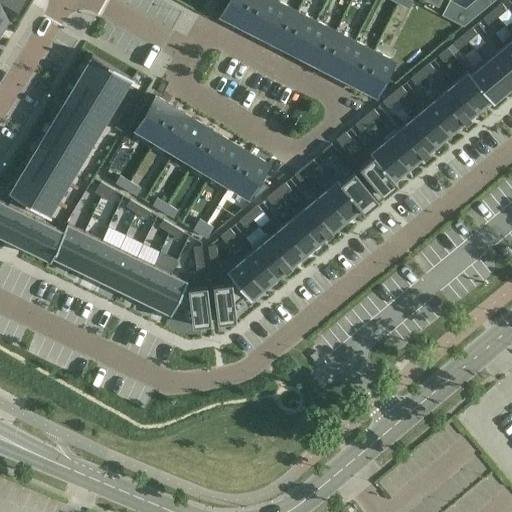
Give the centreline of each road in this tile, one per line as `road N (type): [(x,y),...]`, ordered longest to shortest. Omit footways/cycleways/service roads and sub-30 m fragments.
road 1 (residential): [(0,302),(150,374),(199,382),(240,373),(511,151)]
road 2 (residential): [(185,51),(178,80),(283,146),(300,147),(335,116),(332,96),(198,32)]
road 3 (tertiary): [(309,498),(247,497),(167,470),(79,459),(0,426)]
road 4 (tertiary): [(309,498),(511,330)]
road 5 (tertiary): [(0,450),(148,511)]
road 6 (residential): [(63,0),(0,103)]
